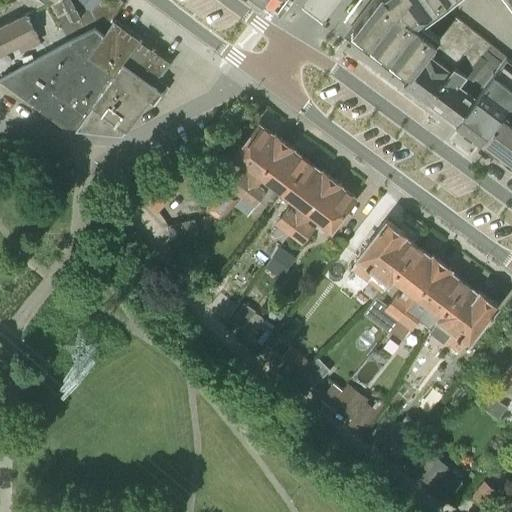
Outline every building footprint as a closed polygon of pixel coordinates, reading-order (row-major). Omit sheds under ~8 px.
[(22,0),(33,8),(47,2),(48,0),(22,0)] [(79,0),(90,11),(100,0),(79,0)] [(256,0),(260,3),(262,0),(279,12),(288,0),(256,0)] [(411,73),(437,39),(414,21),(442,0),(374,0),(353,28),(411,73)] [(22,51),(41,41),(27,14),(0,28),(0,53),(19,44),(22,51)] [(437,39),(411,73),(404,82),(454,120),(505,55),(455,15),(437,39)] [(123,131),(126,128),(127,128),(150,97),(155,100),(162,91),(152,83),(156,76),(158,77),(170,61),(115,20),(104,34),(96,28),(0,78),(62,125),(123,131)] [(480,140),(511,99),(511,59),(505,55),(454,120),(480,140)] [(511,99),(480,140),(502,157),(511,143),(511,99)] [(235,204),(284,140),(275,133),(274,134),(258,122),(235,153),(255,169),(251,174),(246,170),(243,174),(240,171),(219,198),(232,208),(235,204)] [(284,140),(235,204),(248,214),(254,205),(265,191),(257,184),(264,176),(283,190),(307,160),(293,149),(294,147),(284,140)] [(511,143),(502,157),(511,163),(511,143)] [(307,160),(283,190),(302,205),(296,214),(287,208),(277,222),(279,224),(273,233),(283,240),(289,232),(332,177),(323,170),(322,171),(307,160)] [(332,177),(289,232),(302,242),(313,228),(305,221),(312,213),(332,228),(356,197),(340,185),(341,184),(332,177)] [(172,194),(161,183),(146,199),(158,210),(172,194)] [(219,198),(209,211),(222,221),(232,208),(219,198)] [(190,218),(167,224),(171,241),(175,240),(177,250),(201,246),(195,217),(190,218)] [(382,289),(393,275),(416,244),(403,234),(405,233),(386,218),(357,256),(359,257),(352,266),(382,289)] [(281,277),(296,255),(280,244),(265,266),(281,277)] [(416,244),(393,275),(412,290),(407,296),(403,293),(400,296),(397,294),(386,308),(391,312),(383,324),(389,329),(442,261),(432,254),(431,256),(416,244)] [(411,327),(422,313),(418,310),(421,307),(417,304),(422,298),(441,312),(465,281),(450,270),(451,268),(442,261),(389,329),(402,339),(411,327)] [(465,281),(441,312),(430,326),(460,349),(467,340),(468,342),(498,304),(479,290),(477,291),(465,281)] [(244,327),(255,311),(243,303),(233,320),(244,327)] [(298,371),(313,353),(301,342),(285,360),(298,371)] [(310,385),(327,369),(316,358),(299,374),(310,385)] [(511,372),(501,387),(511,396),(511,395),(511,372)] [(352,415),(362,403),(354,397),(358,393),(349,386),(335,404),(344,411),(345,410),(352,415)] [(491,393),(483,404),(498,416),(507,405),(491,393)] [(397,424),(385,415),(372,432),(391,448),(389,452),(398,459),(418,434),(400,420),(397,424)] [(440,478),(448,467),(439,460),(441,457),(432,450),(419,470),(425,475),(429,470),(440,478)] [(484,506),(498,490),(487,480),(472,496),(484,506)]
